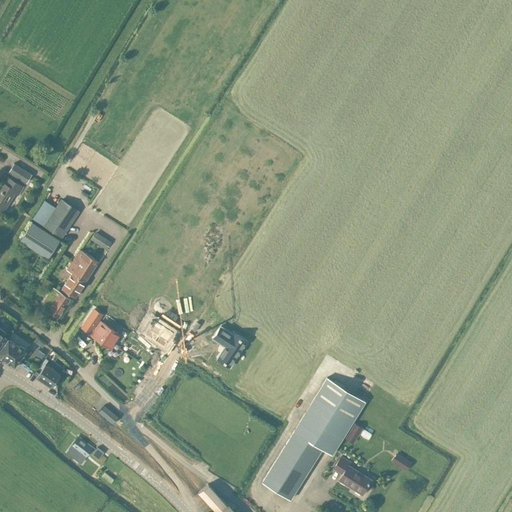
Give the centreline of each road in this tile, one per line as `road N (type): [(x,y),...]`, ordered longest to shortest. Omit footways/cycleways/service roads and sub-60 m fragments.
road 1 (secondary): [(183,511),(140,469),(0,368)]
road 2 (residential): [(127,417),(0,305)]
road 3 (residential): [(247,511),(127,417)]
